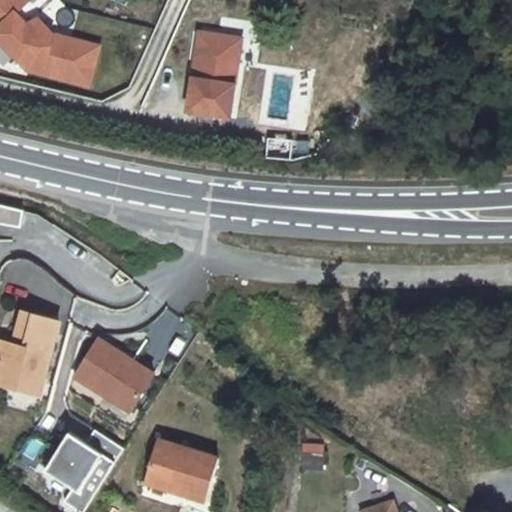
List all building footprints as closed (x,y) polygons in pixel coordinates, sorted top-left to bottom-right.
[(0,17),(0,44),(30,74),(90,89),(102,42),(56,31),(47,22),(15,14),(28,0),(0,0),(0,15),(2,16),(0,17)] [(243,39),(200,33),(187,112),(230,119),(243,39)] [(0,222),(21,226),(24,210),(0,203),(0,222)] [(20,375),(44,382),(60,321),(25,311),(16,344),(0,340),(0,382),(16,387),(20,375)] [(131,411),(155,373),(101,338),(76,375),(131,411)] [(44,382),(20,375),(16,387),(40,394),(44,382)] [(84,511),(125,448),(96,429),(87,443),(74,434),(53,468),(72,480),(73,487),(65,500),(84,511)] [(53,468),(74,434),(70,432),(46,469),(73,487),(72,480),(53,468)] [(208,500),(221,458),(159,439),(146,481),(208,500)] [(398,511),(394,501),(364,511),(398,511)]
